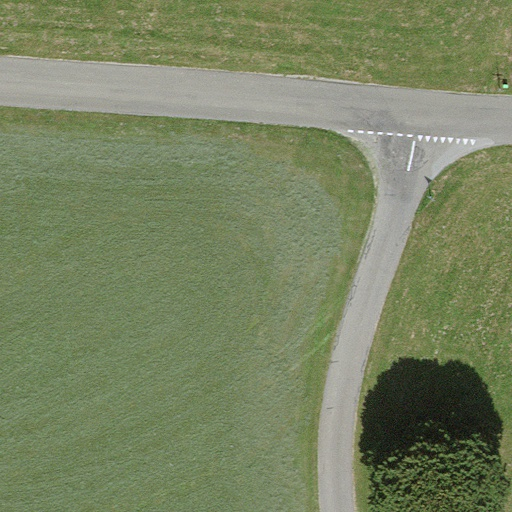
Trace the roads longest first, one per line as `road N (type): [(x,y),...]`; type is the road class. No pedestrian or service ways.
road 1 (unclassified): [(0,84),(419,116)]
road 2 (unclassified): [(338,511),(342,382),(409,174),(419,116)]
